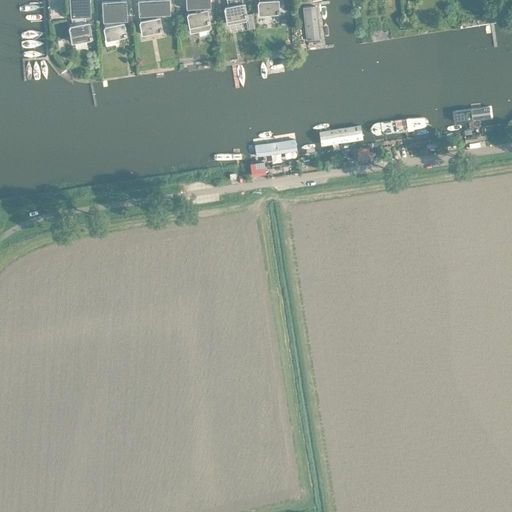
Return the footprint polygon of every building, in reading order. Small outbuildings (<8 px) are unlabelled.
[(68,0),(69,13),(70,13),(83,13),(89,12),(88,0),(68,0)] [(100,0),(101,18),(105,18),(119,17),(126,17),(124,0),(100,0)] [(136,0),(137,12),(141,12),(154,11),(169,10),(168,0),(136,0)] [(229,0),(225,0),(226,2),(223,3),(226,20),(246,16),(243,0),(239,0),(230,2),(229,0)] [(256,0),(258,10),(278,9),(277,0),(256,0)] [(202,4),(188,5),(189,9),(186,9),(189,28),(209,24),(206,6),(202,6),(202,4)] [(154,11),(141,12),(142,16),(138,17),(141,30),(161,26),(158,13),(155,14),(154,11)] [(83,13),(70,13),(71,21),(68,22),(71,38),(91,34),(88,18),(84,19),(83,13)] [(119,17),(105,18),(106,22),(103,23),(105,36),(125,32),(123,19),(119,19),(119,17)] [(357,156),(369,154),(368,147),(356,149),(357,156)]
